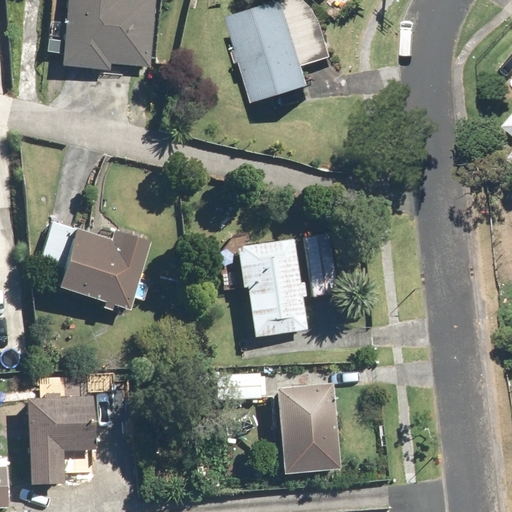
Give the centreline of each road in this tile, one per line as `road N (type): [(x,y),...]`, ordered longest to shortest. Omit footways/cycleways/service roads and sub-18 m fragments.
road 1 (residential): [(446,0),(427,44),(427,92),(471,511)]
road 2 (unknown): [(36,501),(466,469)]
